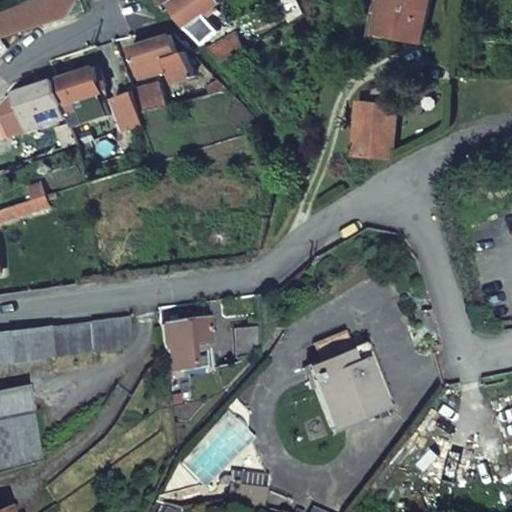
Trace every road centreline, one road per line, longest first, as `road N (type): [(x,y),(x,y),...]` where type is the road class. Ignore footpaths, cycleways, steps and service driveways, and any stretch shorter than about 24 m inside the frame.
road 1 (residential): [(511,131),(420,163),(263,272),(0,309)]
road 2 (residential): [(102,0),(108,20),(44,44),(0,83)]
